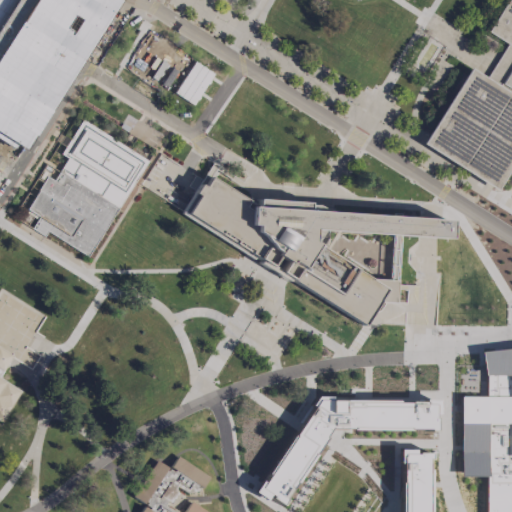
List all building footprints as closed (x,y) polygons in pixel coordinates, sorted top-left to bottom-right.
[(511,0),(507,0),(488,31),(507,44),(487,78),(469,66),(421,142),(495,190),(511,163),(511,0)] [(124,61),(141,31),(185,62),(168,88),(124,61)] [(82,119),(147,161),(88,256),(48,230),(44,236),(32,228),(38,218),(25,210),(46,176),(53,180),(67,158),(60,153),(82,119)] [(180,213),(204,174),(251,204),(446,220),(445,237),(426,237),(310,229),(309,240),(369,278),(392,280),(389,301),(374,300),(360,322),(273,272),(259,263),(180,213)] [(511,511),(511,347),(480,352),(484,375),(485,396),(460,395),(459,475),(483,476),(482,511),(511,511)] [(0,349),(11,356),(0,374),(0,376),(19,392),(0,422),(0,349)] [(436,400),(315,396),(251,492),(280,505),(328,428),(435,431),(436,400)] [(396,511),(396,450),(411,448),(412,452),(429,452),(428,511),(396,511)] [(178,459),(208,479),(201,488),(197,485),(195,489),(197,490),(196,492),(187,494),(176,486),(172,492),(176,494),(170,503),(166,500),(162,506),(170,511),(141,511),(144,508),(148,511),(150,508),(146,506),(147,503),(145,501),(143,504),(133,497),(145,479),(157,462),(167,469),(165,471),(167,473),(169,471),(173,474),(175,471),(172,469),(178,459)]
